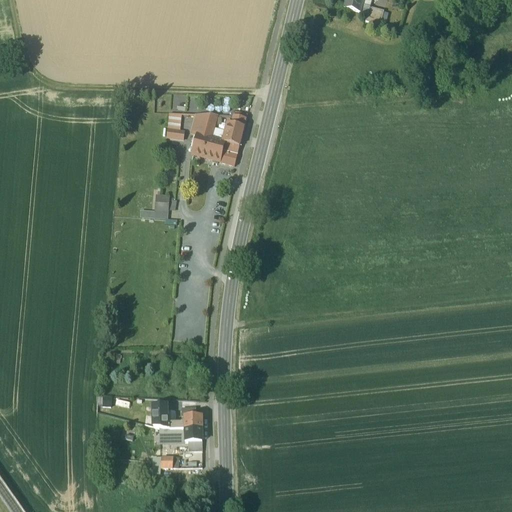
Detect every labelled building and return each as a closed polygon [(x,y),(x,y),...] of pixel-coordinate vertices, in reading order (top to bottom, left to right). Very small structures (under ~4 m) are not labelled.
[(346,0),(343,10),(360,14),(362,7),(363,0),(346,0)] [(370,9),(362,7),(360,14),(367,16),(368,16),(370,9)] [(384,13),(370,9),(368,16),(367,16),(365,23),(380,27),(384,13)] [(168,116),(167,131),(180,133),(182,117),(168,116)] [(195,118),(191,136),(198,138),(199,138),(199,137),(200,135),(205,117),(191,116),(191,117),(195,118)] [(217,118),(205,117),(200,135),(211,138),(215,125),(217,118)] [(244,130),(229,126),(224,144),(225,145),(239,148),(244,130)] [(185,134),(180,133),(167,131),(167,140),(184,143),(185,134)] [(237,157),(223,153),(225,145),(224,144),(211,140),(199,137),(199,138),(198,138),(194,157),(212,162),(218,164),(234,168),(237,157)] [(239,148),(225,145),(223,153),(237,157),(239,148)] [(169,199),(157,198),(155,213),(156,213),(167,214),(168,214),(168,210),(169,204),(169,199)] [(167,214),(156,213),(155,215),(141,214),(140,220),(167,222),(167,214)] [(168,432),(168,407),(152,408),(152,429),(159,431),(164,432),(168,432)] [(196,410),(181,410),(182,418),(184,418),(196,418),(196,410)] [(196,418),(184,418),(184,426),(185,431),(202,431),(201,418),(196,418)] [(185,431),(177,432),(170,432),(168,432),(164,432),(159,431),(159,447),(185,446),(185,444),(185,431)] [(202,431),(185,431),(185,444),(188,444),(202,444),(202,431)] [(202,453),(202,444),(188,444),(188,454),(202,453)] [(173,460),(161,460),(160,471),(172,471),(173,460)]
